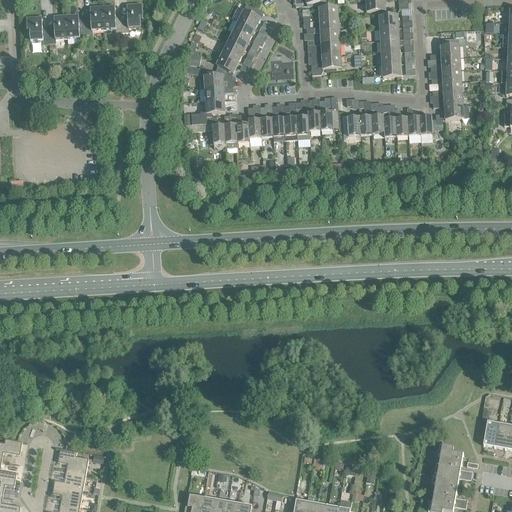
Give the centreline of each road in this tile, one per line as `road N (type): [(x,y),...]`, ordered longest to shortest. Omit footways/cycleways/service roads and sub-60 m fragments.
road 1 (secondary): [(511,227),(149,243)]
road 2 (secondary): [(151,283),(511,267)]
road 3 (residential): [(145,107),(32,96),(16,87),(13,0)]
road 4 (residential): [(305,96),(422,102),(416,7)]
road 5 (residential): [(284,9),(244,102),(305,96)]
road 6 (secondary): [(0,294),(151,283)]
road 7 (secondary): [(149,243),(0,253)]
road 8 (tertiary): [(149,243),(145,107)]
